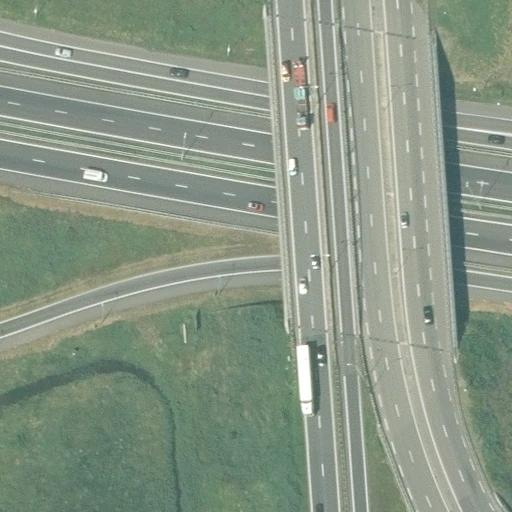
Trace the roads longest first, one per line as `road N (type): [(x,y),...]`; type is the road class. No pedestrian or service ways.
road 1 (motorway): [(0,331),(148,282),(280,261),(511,284)]
road 2 (secondary): [(476,511),(422,347),(395,0)]
road 3 (secondary): [(353,0),(380,340),(392,401),(432,511)]
road 4 (motorway): [(511,187),(0,100)]
road 5 (motorway): [(0,153),(511,240)]
road 6 (motorway): [(360,511),(322,0)]
road 7 (motorway): [(288,0),(323,511)]
road 8 (motorway): [(486,131),(0,45)]
